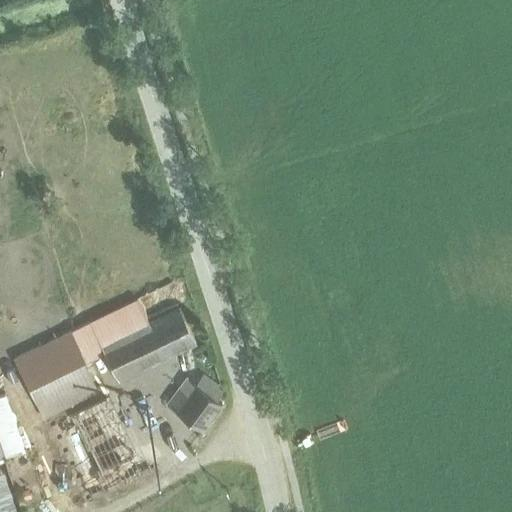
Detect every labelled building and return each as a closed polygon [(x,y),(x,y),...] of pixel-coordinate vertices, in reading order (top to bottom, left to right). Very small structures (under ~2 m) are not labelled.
[(138,297),(13,358),(44,418),(99,391),(84,362),(105,353),(118,378),(196,341),(180,308),(151,323),(138,297)] [(186,377),(166,403),(202,430),(222,403),(217,399),(223,391),(218,387),(219,386),(203,374),(196,384),(186,377)] [(0,393),(0,443),(5,459),(26,452),(5,392),(0,393)] [(116,392),(55,421),(81,476),(78,477),(87,497),(151,466),(116,392)] [(4,471),(0,472),(0,511),(10,511),(17,510),(4,471)]
